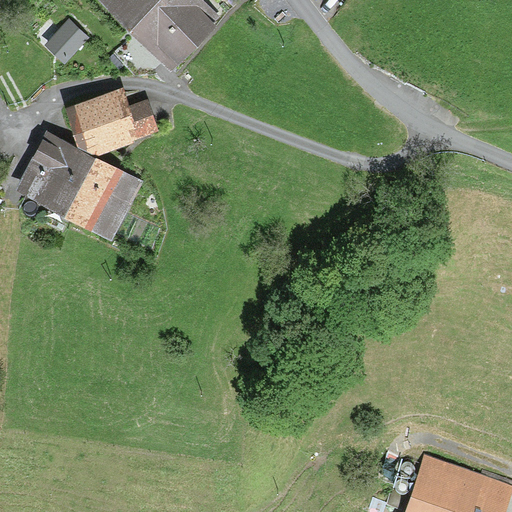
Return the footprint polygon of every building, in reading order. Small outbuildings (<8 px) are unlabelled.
[(109,0),(133,24),(158,0),(109,0)] [(213,9),(204,0),(158,0),(133,24),(170,62),(210,23),(204,18),(213,9)] [(71,15),(46,43),(67,61),(92,33),(71,15)] [(423,62),(411,83),(455,108),(467,87),(423,62)] [(119,95),(71,109),(85,148),(154,129),(146,103),(123,110),(119,95)] [(73,211),(98,161),(49,136),(24,186),(73,211)] [(98,161),(73,211),(109,228),(134,179),(98,161)] [(430,464),(412,511),(493,511),(502,489),(430,464)] [(511,511),(511,479),(504,479),(503,511),(511,511)]
